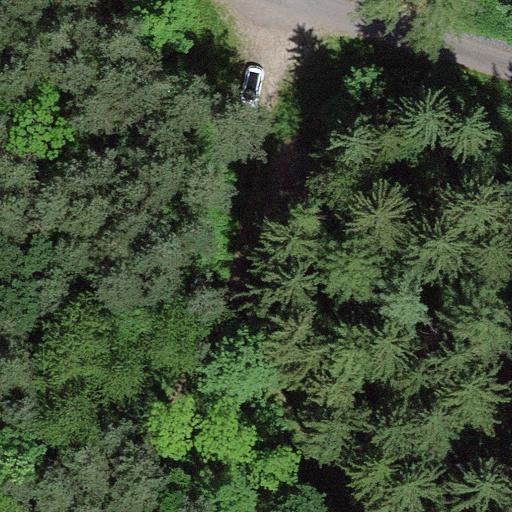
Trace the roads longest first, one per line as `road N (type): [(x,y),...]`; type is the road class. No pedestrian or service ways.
road 1 (track): [(376,511),(302,439),(274,371),(258,239),(266,0)]
road 2 (track): [(286,0),(511,67)]
